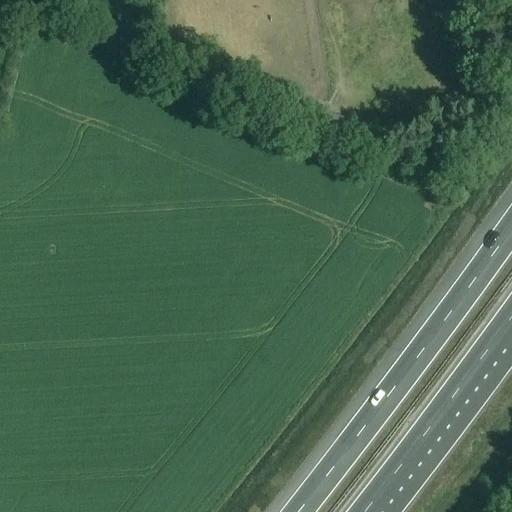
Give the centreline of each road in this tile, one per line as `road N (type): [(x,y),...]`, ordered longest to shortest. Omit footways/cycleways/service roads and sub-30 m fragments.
road 1 (motorway): [(511,227),(301,511)]
road 2 (motorway): [(360,511),(511,311)]
